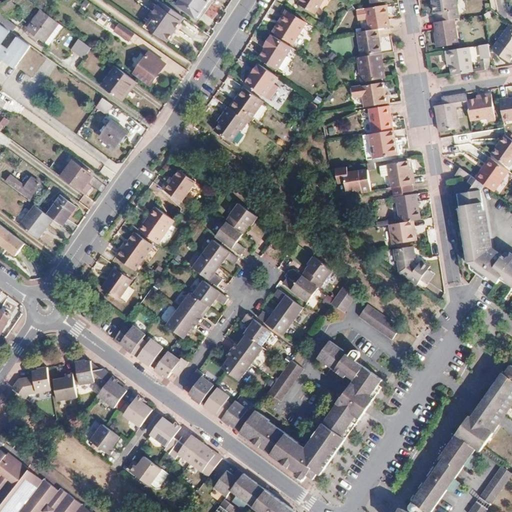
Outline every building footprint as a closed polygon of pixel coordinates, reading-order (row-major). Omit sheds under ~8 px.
[(181,0),(178,5),(196,18),(209,0),(181,0)] [(299,0),(298,2),(315,13),(322,0),(299,0)] [(457,19),(454,0),(429,0),(430,8),(434,7),(436,22),(453,20),(457,19)] [(158,6),(181,21),(184,18),(161,2),(158,6)] [(386,5),(366,8),(369,31),(377,29),(389,28),(388,20),(386,20),(385,15),(387,15),(386,5)] [(181,21),(158,6),(151,17),(156,20),(150,29),(167,42),(181,21)] [(59,23),(42,10),(27,30),(31,33),(29,36),(37,42),(39,39),(44,43),(59,23)] [(271,31),(274,32),(288,11),(285,10),(271,31)] [(288,11),(274,32),(293,44),(306,23),(288,11)] [(0,23),(12,32),(17,26),(0,14),(0,23)] [(457,43),(453,20),(436,22),(433,23),(437,47),(457,43)] [(135,34),(120,24),(117,29),(131,39),(135,34)] [(511,26),(510,24),(492,49),(492,52),(507,63),(511,56),(511,26)] [(369,31),(359,32),(362,57),(381,54),(379,43),(377,43),(376,37),(378,37),(377,29),(369,31)] [(262,46),(265,48),(272,36),(269,34),(262,46)] [(277,70),(291,48),(272,36),(265,48),(259,58),(277,70)] [(83,59),(92,48),(79,38),(71,49),(83,59)] [(445,51),(447,63),(451,62),(451,66),(452,76),(472,73),(468,48),(445,51)] [(150,52),(135,73),(151,84),(162,69),(161,68),(165,63),(150,52)] [(382,64),(381,54),(362,57),(356,58),(360,83),(385,79),(383,69),(381,69),(381,65),(382,64)] [(278,77),(258,64),(244,83),(269,100),(278,86),(273,83),(278,77)] [(126,92),(135,80),(116,66),(102,85),(123,100),(128,93),(126,92)] [(126,92),(128,93),(137,81),(135,80),(126,92)] [(362,96),(364,107),(388,103),(387,95),(384,95),(383,83),(351,88),(352,97),(362,96)] [(243,88),(234,100),(237,102),(246,89),(243,88)] [(87,94),(94,98),(97,93),(91,89),(87,94)] [(237,102),(234,100),(229,108),(247,121),(248,122),(263,102),(246,89),(237,102)] [(435,106),(439,132),(458,130),(455,108),(467,106),(466,101),(465,94),(441,98),(442,105),(435,106)] [(491,94),(482,95),(483,99),(477,99),(466,101),(467,106),(469,120),(486,118),(486,121),(495,120),(491,94)] [(96,107),(107,114),(114,104),(103,97),(96,107)] [(508,99),(499,100),(502,121),(511,119),(511,101),(508,102),(508,99)] [(389,106),(369,109),(373,134),(390,131),(393,130),(389,106)] [(223,118),(219,122),(214,130),(229,141),(238,129),(240,130),(247,121),(229,108),(227,107),(220,116),(223,118)] [(10,121),(5,117),(0,124),(0,131),(0,132),(4,126),(5,127),(10,121)] [(128,132),(113,121),(101,137),(117,148),(128,132)] [(373,134),(369,134),(373,159),(396,155),(395,145),(392,145),(390,131),(373,134)] [(511,140),(505,135),(499,143),(501,144),(492,156),(507,167),(511,160),(511,140)] [(501,144),(499,143),(491,155),(492,156),(501,144)] [(492,192),(507,171),(489,158),(483,166),(485,168),(476,180),(483,185),(492,192)] [(73,161),(61,177),(86,195),(92,186),(88,184),(94,176),(73,161)] [(409,175),(408,169),(407,161),(388,164),(392,187),(408,185),(412,184),(413,184),(412,175),(409,175)] [(485,168),(483,166),(474,179),(476,180),(485,168)] [(348,172),(347,167),(335,169),(337,183),(345,182),(346,192),(361,190),(361,192),(371,191),(367,170),(348,172)] [(460,180),(462,178),(465,173),(458,168),(453,176),(460,180)] [(180,169),(173,178),(169,183),(167,182),(162,189),(180,202),(195,181),(180,169)] [(462,178),(467,182),(471,177),(465,173),(462,178)] [(25,186),(11,175),(7,181),(31,198),(42,183),(33,177),(25,186)] [(458,194),(468,259),(468,263),(470,268),(471,271),(475,273),(489,253),(491,251),(488,249),(484,223),(479,190),(483,185),(476,180),(474,179),(471,177),(467,182),(466,185),(469,187),(465,193),(458,194)] [(408,185),(392,187),(394,197),(396,197),(409,195),(408,185)] [(420,220),(415,194),(413,194),(409,195),(396,197),(400,223),(413,221),(420,220)] [(468,259),(458,194),(455,194),(465,259),(468,259)] [(62,196),(48,215),(53,218),(62,226),(77,206),(62,196)] [(239,204),(226,222),(227,223),(243,235),(250,226),(251,226),(258,217),(239,204)] [(38,238),(53,218),(48,215),(35,205),(21,225),(38,238)] [(145,222),(138,230),(158,244),(175,221),(156,207),(149,215),(152,218),(147,224),(145,222)] [(416,241),(413,221),(400,223),(391,224),(394,244),(416,241)] [(216,237),(223,242),(240,255),(245,249),(237,244),(243,235),(227,223),(216,237)] [(26,245),(0,224),(0,243),(17,256),(26,245)] [(137,233),(130,241),(127,246),(125,244),(115,257),(136,271),(154,246),(137,233)] [(213,240),(203,254),(221,267),(226,260),(233,265),(238,258),(213,240)] [(413,246),(394,249),(395,260),(397,260),(399,273),(416,285),(421,279),(428,270),(431,266),(422,260),(418,266),(414,263),(413,258),(414,258),(413,246)] [(484,280),(486,277),(499,260),(489,253),(475,273),(484,280)] [(221,267),(203,254),(193,268),(213,283),(217,286),(222,280),(215,275),(221,267)] [(308,266),(301,276),(318,288),(332,270),(312,256),(306,264),(308,266)] [(500,278),(511,286),(511,258),(508,258),(504,259),(502,262),(499,260),(486,277),(496,284),(498,281),(500,278)] [(115,268),(101,287),(118,298),(131,280),(115,268)] [(428,270),(421,279),(428,284),(434,275),(428,270)] [(307,302),(318,288),(301,276),(295,284),(287,278),(282,284),(307,302)] [(511,286),(500,278),(498,281),(507,287),(511,290),(511,286)] [(202,280),(192,294),(207,305),(210,307),(216,300),(223,305),(228,299),(221,294),(211,286),(202,280)] [(342,287),(330,304),(342,312),(354,296),(342,287)] [(276,310),(293,322),(303,309),(278,290),(273,296),(281,303),(276,310)] [(189,292),(177,308),(198,323),(202,317),(200,315),(207,305),(192,294),(189,292)] [(398,328),(366,305),(358,316),(390,339),(398,328)] [(0,308),(0,335),(11,314),(0,308)] [(198,323),(177,308),(165,325),(182,338),(190,327),(193,329),(198,323)] [(262,311),(257,318),(282,336),(293,322),(276,310),(270,317),(262,311)] [(241,332),(244,334),(259,345),(270,331),(244,313),(240,319),(247,324),(241,332)] [(206,336),(215,325),(205,317),(196,329),(206,336)] [(124,343),(122,346),(131,353),(142,339),(145,335),(133,325),(129,330),(123,325),(113,339),(119,344),(121,341),(124,343)] [(234,341),(229,348),(251,364),(262,348),(259,345),(244,334),(237,343),(234,341)] [(131,353),(137,357),(139,355),(142,357),(141,360),(148,365),(162,347),(150,339),(147,343),(142,339),(131,353)] [(346,375),(351,379),(358,368),(353,364),(357,359),(358,357),(358,354),(358,351),(356,350),(354,350),(352,351),(348,356),(343,352),(345,350),(331,340),(318,358),(332,369),(344,377),(346,375)] [(251,364),(229,348),(225,355),(227,357),(220,367),(238,381),(251,364)] [(179,360),(167,351),(154,369),(162,376),(164,374),(167,376),(171,372),(176,376),(187,362),(181,357),(179,360)] [(362,362),(357,359),(353,364),(358,368),(360,370),(363,366),(361,365),(362,362)] [(72,373),(74,384),(94,381),(103,387),(111,376),(100,367),(92,369),(91,360),(86,361),(85,360),(70,363),(72,373)] [(275,382),(268,392),(279,401),(303,368),(291,360),(287,365),(275,382)] [(370,396),(382,380),(363,366),(360,370),(353,380),(346,390),(368,406),(373,399),(370,396)] [(511,367),(511,366),(504,375),(484,402),(501,415),(511,400),(511,367)] [(33,376),(18,379),(12,387),(25,398),(28,394),(51,390),(47,367),(37,369),(37,370),(32,371),(33,376)] [(358,368),(351,379),(353,380),(360,370),(358,368)] [(204,374),(197,369),(186,384),(192,388),(188,393),(192,395),(191,397),(199,403),(213,386),(202,377),(204,374)] [(57,400),(77,396),(74,384),(72,373),(65,374),(66,377),(53,379),(57,400)] [(482,401),(484,402),(504,375),(501,374),(482,401)] [(111,376),(103,387),(98,394),(114,406),(126,390),(116,382),(118,380),(111,376)] [(373,399),(385,382),(382,380),(370,396),(373,399)] [(202,406),(210,411),(211,410),(215,412),(214,414),(220,419),(231,405),(224,400),(226,396),(216,388),(202,406)] [(346,390),(341,397),(363,413),(368,406),(346,390)] [(144,400),(137,395),(123,413),(140,426),(152,409),(142,402),(144,400)] [(269,420),(255,410),(252,415),(242,428),(239,433),(304,479),(307,475),(312,469),(317,474),(319,475),(342,444),(339,441),(345,432),(355,418),(358,420),(363,413),(341,397),(333,409),(334,410),(328,419),(324,424),(323,423),(307,445),(309,446),(305,451),(297,445),(299,444),(268,422),(269,420)] [(235,423),(242,428),(252,415),(234,401),(231,405),(220,419),(229,425),(230,423),(233,426),(235,423)] [(468,417),(463,424),(488,441),(493,433),(490,431),(493,427),(479,416),(481,414),(476,410),(472,416),(473,417),(471,420),(468,417)] [(172,424),(164,418),(162,416),(150,433),(166,445),(179,426),(174,422),(172,424)] [(348,434),(358,420),(355,418),(345,432),(339,441),(342,444),(348,434)] [(488,441),(463,424),(455,435),(476,450),(479,452),(488,441)] [(119,437),(103,425),(92,441),(111,455),(115,449),(112,447),(119,437)] [(430,511),(476,450),(455,435),(410,498),(414,501),(406,511),(404,511),(401,511),(400,511),(423,511),(424,511),(430,511)] [(177,454),(189,463),(203,444),(195,438),(194,440),(189,437),(184,445),(178,440),(168,453),(174,458),(177,454)] [(203,444),(189,463),(208,476),(218,462),(212,458),(215,455),(210,451),(211,449),(203,444)] [(89,511),(56,485),(53,487),(40,476),(39,478),(24,467),(21,471),(14,465),(15,463),(0,450),(0,507),(2,509),(14,509),(18,511),(89,511)] [(149,484),(161,469),(158,467),(144,456),(137,466),(135,464),(130,470),(149,484)] [(499,467),(478,497),(489,505),(510,475),(499,467)] [(255,482),(236,468),(232,474),(225,470),(212,487),(225,496),(230,490),(243,500),(255,482)] [(312,469),(307,475),(313,480),(317,474),(312,469)] [(247,503),(251,506),(264,489),(260,485),(255,482),(243,500),(247,503)] [(292,511),(294,511),(264,489),(251,506),(259,511),(292,511)] [(475,502),(486,510),(489,505),(478,497),(475,502)] [(223,499),(218,505),(228,511),(230,511),(234,507),(223,499)] [(484,511),(486,510),(475,502),(467,511),(484,511)]
